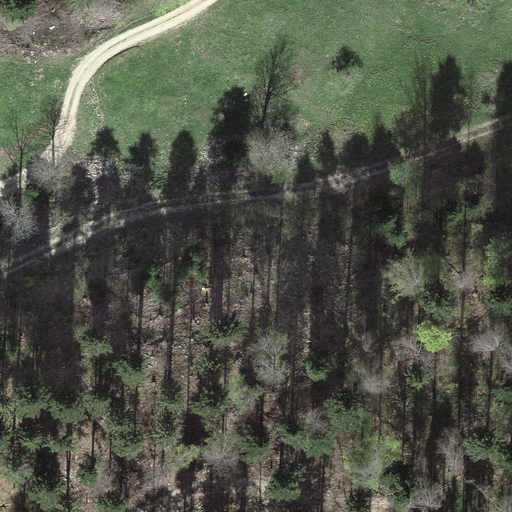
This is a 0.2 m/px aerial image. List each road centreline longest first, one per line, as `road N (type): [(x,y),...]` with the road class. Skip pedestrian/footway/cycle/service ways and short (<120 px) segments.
road 1 (track): [(511,120),(346,178),(100,222),(0,268)]
road 2 (track): [(199,0),(92,59),(60,149),(26,184),(0,191)]
